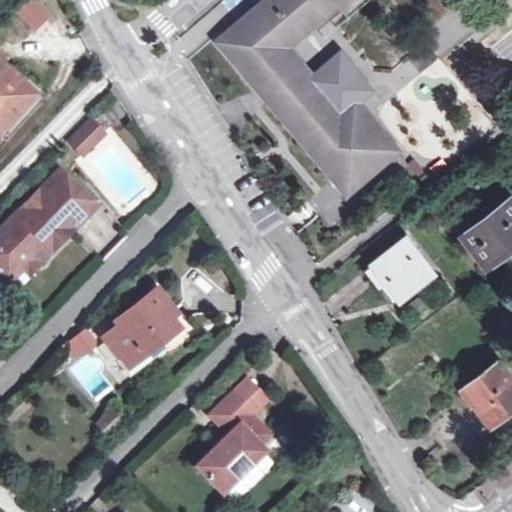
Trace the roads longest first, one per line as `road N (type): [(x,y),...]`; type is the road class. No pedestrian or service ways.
road 1 (residential): [(282,295),(60,511)]
road 2 (residential): [(282,295),(417,511)]
road 3 (residential): [(120,54),(244,238)]
